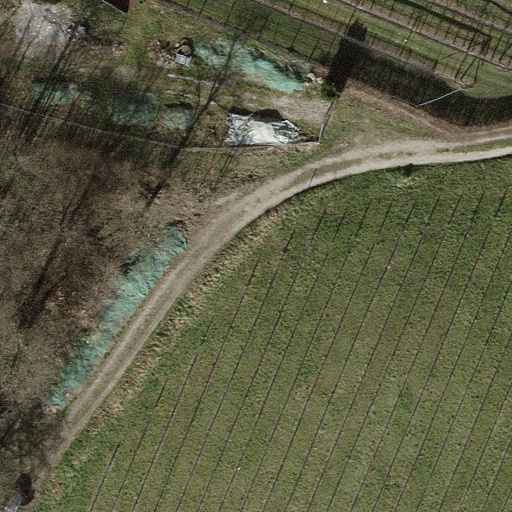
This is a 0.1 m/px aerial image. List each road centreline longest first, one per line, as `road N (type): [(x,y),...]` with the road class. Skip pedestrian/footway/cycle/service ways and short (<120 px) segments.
road 1 (track): [(511,139),(314,168),(255,204),(217,235),(5,511)]
road 2 (track): [(393,153),(326,121),(190,85),(62,64)]
